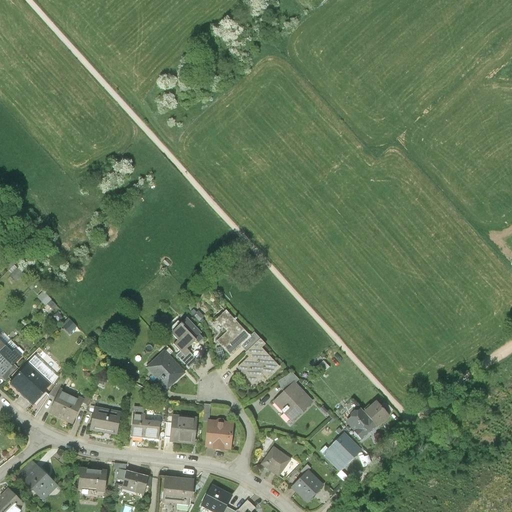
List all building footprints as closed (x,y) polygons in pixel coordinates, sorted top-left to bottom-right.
[(44,292),(37,299),(44,306),(46,304),(50,299),(44,292)] [(50,299),(46,304),(52,310),(56,305),(50,299)] [(250,336),(225,310),(216,319),(228,332),(217,343),(231,356),(241,346),(251,337),(250,336)] [(200,334),(187,319),(172,334),(179,341),(174,345),(181,352),(185,356),(189,352),(186,349),(195,341),(198,343),(202,339),(198,336),(200,334)] [(69,320),(62,327),(68,333),(75,326),(69,320)] [(241,346),(246,351),(259,338),(253,332),(250,336),(251,337),(241,346)] [(264,343),(259,338),(246,351),(245,352),(249,356),(237,368),(252,383),(263,372),(268,377),(279,367),(260,347),(264,343)] [(11,353),(3,345),(0,348),(0,375),(1,377),(13,364),(20,358),(13,351),(11,353)] [(184,372),(164,351),(146,368),(157,379),(166,389),(184,372)] [(198,361),(189,352),(185,356),(181,352),(176,356),(189,370),(198,361)] [(50,383),(28,363),(10,382),(32,403),(50,383)] [(13,364),(1,377),(5,380),(18,368),(13,364)] [(278,382),(284,394),(295,383),(299,380),(291,372),(278,382)] [(48,395),(56,398),(60,390),(65,381),(60,378),(48,395)] [(160,395),(166,389),(157,379),(151,385),(160,395)] [(312,401),(295,383),(284,394),(275,402),(292,420),(312,401)] [(82,400),(60,390),(56,398),(50,414),(72,424),(82,400)] [(381,405),(377,401),(364,412),(376,426),(389,414),(388,413),(381,405)] [(385,401),(381,405),(388,413),(393,410),(385,401)] [(210,405),(204,405),(202,421),(208,422),(210,405)] [(328,411),(322,406),(320,409),(325,414),(326,413),(328,411)] [(120,413),(95,408),(90,430),(116,436),(120,413)] [(360,440),(376,426),(364,412),(360,408),(346,421),(355,431),(353,433),(360,440)] [(144,414),(133,413),(130,437),(158,440),(160,422),(143,421),(144,414)] [(196,418),(172,415),(171,424),(170,437),(170,440),(193,443),(196,418)] [(232,424),(208,422),(205,447),(229,449),(232,424)] [(360,450),(345,435),(324,455),(340,471),(360,450)] [(291,459),(274,447),(262,464),(279,476),(291,459)] [(56,484),(32,462),(19,477),(43,499),(56,484)] [(300,474),(303,477),(308,472),(311,469),(307,466),(300,474)] [(106,471),(80,469),(79,488),(105,490),(106,471)] [(148,477),(126,472),(122,490),(144,495),(148,477)] [(322,487),(308,472),(303,477),(293,487),(308,502),(322,487)] [(193,480),(165,477),(162,502),(187,505),(188,496),(191,497),(193,480)] [(231,497),(211,487),(202,505),(217,511),(223,511),(226,507),(231,497)] [(23,503),(10,491),(0,501),(0,511),(19,511),(21,510),(19,508),(23,503)] [(247,501),(238,511),(251,511),(255,508),(247,501)]
